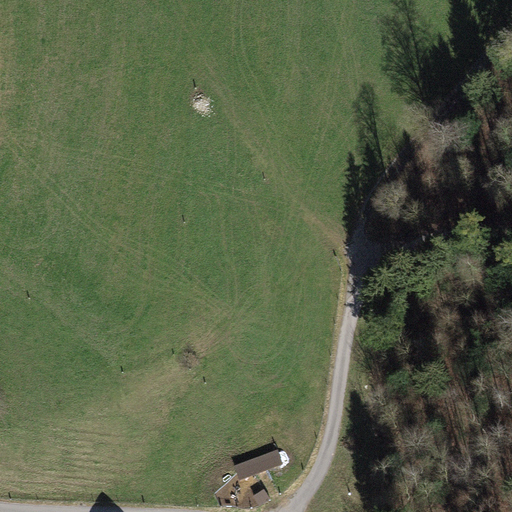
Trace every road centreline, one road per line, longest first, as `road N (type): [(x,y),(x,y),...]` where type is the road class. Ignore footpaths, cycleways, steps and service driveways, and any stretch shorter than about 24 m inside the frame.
road 1 (track): [(359,253),(367,205),(511,23)]
road 2 (track): [(291,511),(330,441),(359,253)]
road 3 (track): [(511,229),(407,238),(359,253)]
